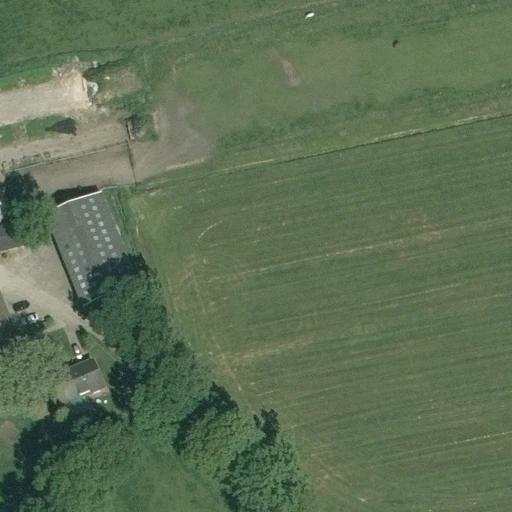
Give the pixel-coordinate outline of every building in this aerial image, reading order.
[(0,191),(0,224),(9,209),(0,191)] [(83,312),(139,290),(102,198),(46,220),(83,312)] [(0,227),(0,252),(38,244),(30,221),(0,227)] [(0,365),(21,357),(0,302),(0,365)] [(59,407),(101,391),(90,363),(48,379),(59,407)]
